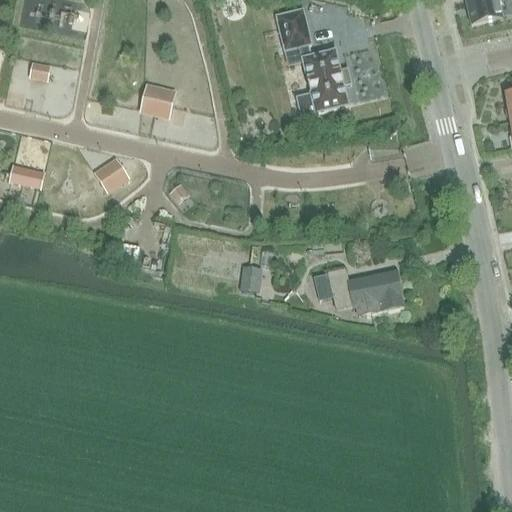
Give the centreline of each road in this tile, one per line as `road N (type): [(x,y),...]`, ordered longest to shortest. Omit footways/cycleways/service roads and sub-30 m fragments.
road 1 (unclassified): [(492,343),(430,75)]
road 2 (unclassified): [(510,511),(492,343)]
